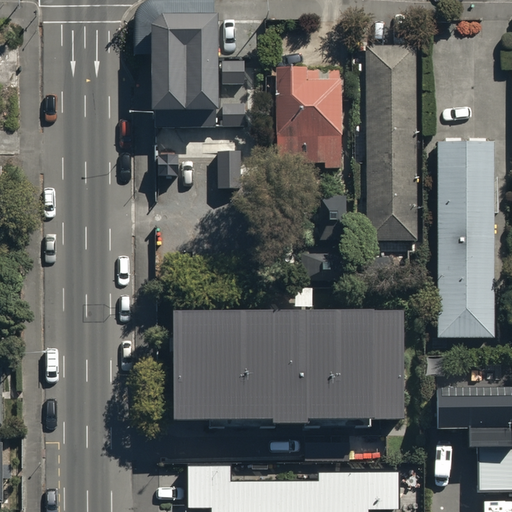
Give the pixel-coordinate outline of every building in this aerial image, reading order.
[(154,21),(155,128),(218,127),(218,13),(163,13),(154,21)] [(367,47),(370,239),(419,239),(417,46),(367,47)] [(275,66),(277,162),(327,161),(327,169),(341,169),(339,77),(308,78),(308,65),(275,66)] [(438,145),(440,336),(495,335),(493,144),(438,145)] [(241,151),(218,151),(218,188),(241,187),(241,151)] [(178,309),(178,418),(402,416),(402,308),(178,309)] [(511,384),(439,385),(439,428),(468,428),(468,444),(478,444),(479,491),(511,490),(511,384)] [(231,465),(189,466),(189,506),(209,506),(209,511),(368,511),(369,508),(399,508),(399,464),(318,465),(318,478),(231,479),(231,465)]
